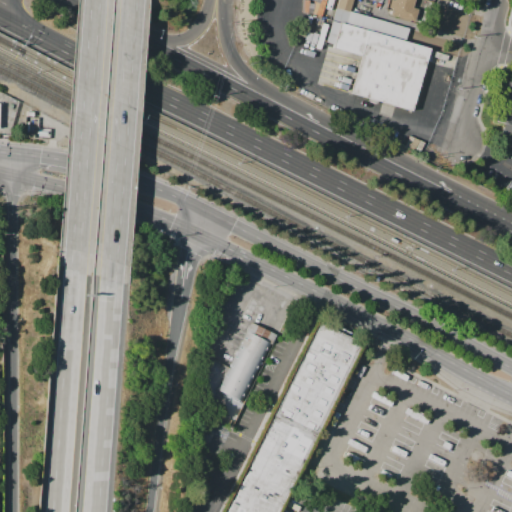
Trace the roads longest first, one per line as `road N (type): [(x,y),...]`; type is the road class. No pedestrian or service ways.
road 1 (trunk): [(12,20),(511,270)]
road 2 (secondary): [(511,365),(203,209)]
road 3 (motorway): [(17,176),(16,511)]
road 4 (secondary): [(247,261),(511,397)]
road 5 (motorway): [(114,291),(136,0)]
road 6 (motorway): [(96,0),(77,270)]
road 7 (motorway): [(77,270),(60,511)]
road 8 (motorway): [(97,511),(114,291)]
road 9 (motorway): [(154,511),(180,299)]
road 10 (secondary): [(0,172),(71,188),(193,233)]
road 11 (trunk): [(306,122),(148,44)]
road 12 (trunk): [(454,196),(306,122)]
road 13 (trunk): [(306,122),(247,76),(234,57),(221,0)]
